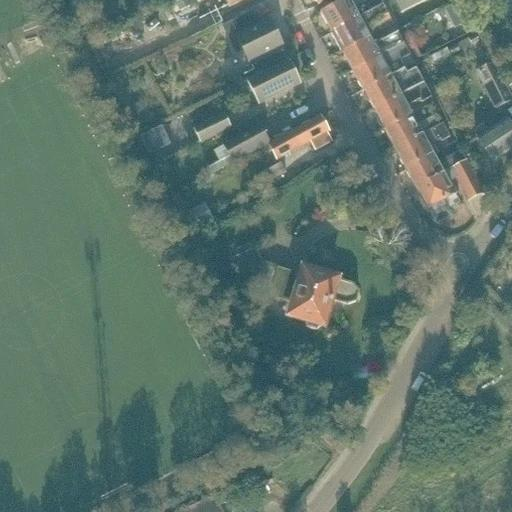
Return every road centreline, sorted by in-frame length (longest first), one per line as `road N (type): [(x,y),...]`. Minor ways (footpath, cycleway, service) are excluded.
road 1 (residential): [(466,266),(416,232),(290,0)]
road 2 (unclassified): [(316,511),(383,417),(466,266)]
